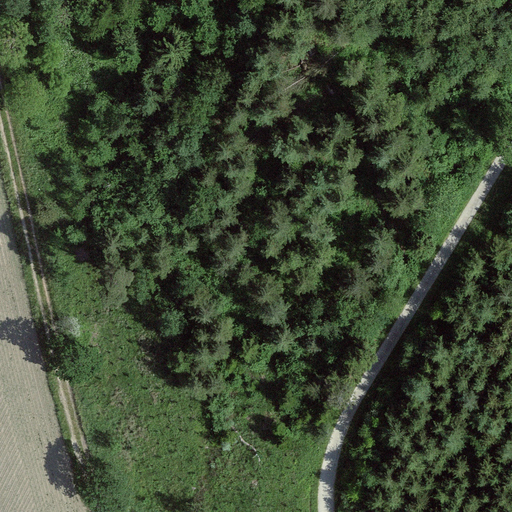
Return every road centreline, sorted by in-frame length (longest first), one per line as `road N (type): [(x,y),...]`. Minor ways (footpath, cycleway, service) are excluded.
road 1 (track): [(109,511),(86,462),(0,77)]
road 2 (track): [(511,150),(371,377),(332,460),(331,511)]
